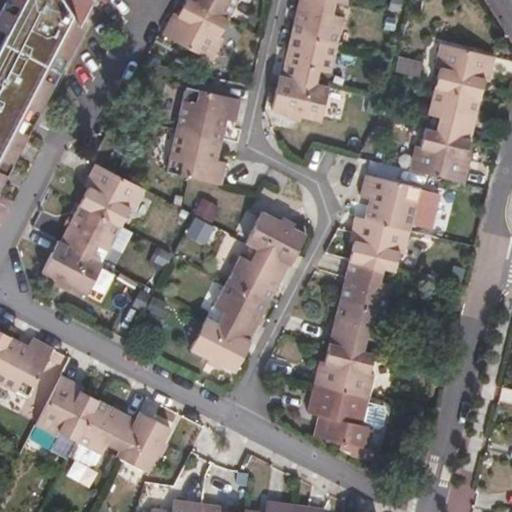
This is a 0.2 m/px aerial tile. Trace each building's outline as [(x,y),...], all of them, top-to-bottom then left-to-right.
[(19,0),(3,0),(0,6),(0,39),(16,7),(19,0)] [(0,180),(79,26),(62,0),(19,0),(16,7),(0,39),(0,180)] [(219,31),(228,14),(201,0),(183,0),(175,17),(170,15),(163,30),(212,56),(224,34),(219,31)] [(235,0),(201,0),(228,14),(235,0)] [(327,0),(297,0),(290,28),(337,40),(343,11),(326,7),(327,0)] [(337,40),(290,28),(281,71),(311,77),(314,64),(331,67),(337,40)] [(437,82),(483,92),(489,68),(494,69),(498,51),(442,38),(437,63),(442,64),(437,82)] [(329,82),(311,77),(281,71),(274,105),(320,116),(329,82)] [(197,86),(235,94),(236,86),(198,78),(197,86)] [(473,134),(483,92),(437,82),(430,110),(446,114),(443,127),(473,134)] [(178,126),(224,136),(227,122),(222,121),(223,116),(237,119),(242,96),(235,94),(197,86),(187,84),(178,126)] [(467,160),(473,134),(443,127),(427,123),(422,144),(417,142),(412,165),(467,178),(471,162),(467,160)] [(221,152),(224,136),(178,126),(168,170),(224,181),(229,160),(215,157),(215,151),(221,152)] [(147,186),(97,160),(89,175),(93,177),(80,201),(122,222),(131,206),(136,208),(147,186)] [(368,214),(412,224),(422,182),(420,182),(393,177),(394,170),(376,165),(374,171),(368,170),(363,191),(377,196),(376,201),(370,199),(368,214)] [(421,176),(394,170),(393,177),(420,182),(421,176)] [(222,203),(204,195),(198,208),(215,216),(222,203)] [(122,222),(80,201),(59,239),(86,253),(93,239),(108,247),(122,222)] [(255,242),(292,260),(308,230),(266,207),(250,239),(255,242)] [(359,229),(353,256),(380,263),(398,267),(403,248),(407,249),(412,224),(368,214),(358,212),(354,229),(359,229)] [(86,253),(59,239),(44,269),(88,292),(104,262),(86,253)] [(271,299),(292,260),(255,242),(249,255),(243,253),(229,278),(271,299)] [(353,256),(342,298),(388,310),(395,281),(378,277),(380,263),(353,256)] [(271,299),(229,278),(217,303),(233,312),(227,324),(251,337),(271,299)] [(342,298),(332,340),(360,347),(363,333),(381,337),(388,310),(342,298)] [(227,324),(210,316),(194,346),(239,370),(255,339),(251,337),(227,324)] [(0,353),(9,334),(0,328),(0,353)] [(9,334),(0,353),(0,380),(30,396),(55,348),(32,337),(26,349),(21,346),(23,342),(9,334)] [(322,365),(318,382),(372,396),(378,372),(374,370),(378,352),(360,347),(332,340),(326,366),(322,365)] [(64,374),(38,423),(57,433),(52,447),(68,456),(70,454),(99,398),(75,384),(77,380),(64,374)] [(321,418),(317,433),(346,439),(358,441),(357,447),(356,452),(369,455),(372,446),(378,423),(385,424),(390,411),(385,406),(371,403),(372,396),(318,382),(311,409),(328,413),(327,419),(321,418)] [(99,398),(70,454),(89,464),(97,462),(110,437),(122,443),(137,417),(99,398)] [(122,443),(117,454),(147,470),(172,426),(141,410),(137,417),(122,443)] [(358,441),(346,439),(345,444),(357,447),(358,441)] [(380,448),(372,446),(369,455),(377,456),(380,448)] [(203,511),(205,502),(176,500),(173,511),(167,511),(167,509),(152,507),(151,511),(203,511)] [(295,511),(296,503),(268,500),(265,511),(259,511),(260,510),(245,508),(244,511),(295,511)] [(205,502),(203,511),(239,511),(221,510),(221,505),(205,502)] [(325,511),(326,508),(296,503),(295,511),(325,511)]
